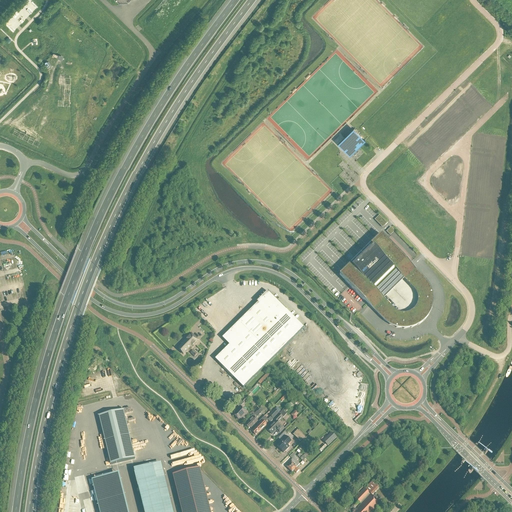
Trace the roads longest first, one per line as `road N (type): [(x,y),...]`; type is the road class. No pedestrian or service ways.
road 1 (motorway): [(28,511),(57,371),(93,264),(176,104),(252,0)]
road 2 (motorway): [(234,0),(167,93),(83,255),(45,363),(15,511)]
road 3 (tertiary): [(13,226),(94,302),(123,315),(167,310),(234,270),(281,275),(389,380)]
road 4 (tertiary): [(395,374),(284,270),(237,263),(165,303),(124,305),(96,290),(23,216)]
road 5 (unclassified): [(445,272),(362,178),(496,43),(497,25),(472,0)]
road 6 (unclassified): [(303,493),(150,345)]
road 7 (unknown): [(160,448),(137,413),(111,402),(93,420),(95,464)]
road 8 (tertiary): [(416,406),(511,499)]
road 9 (tertiary): [(511,491),(421,401)]
